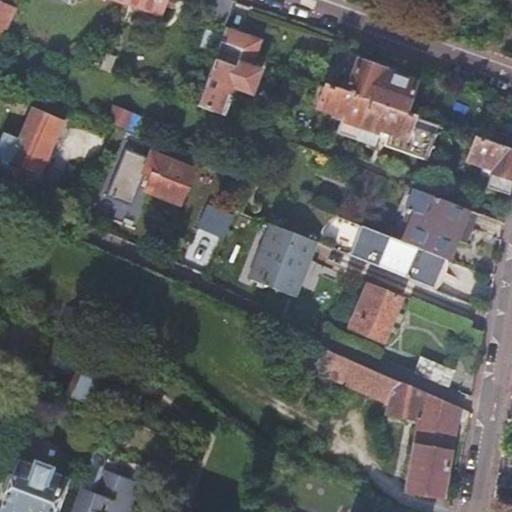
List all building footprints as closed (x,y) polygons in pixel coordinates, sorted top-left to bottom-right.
[(163,0),(124,0),(124,2),(158,15),(163,0)] [(234,2),(228,0),(214,0),(207,22),(224,28),(234,2)] [(0,43),(15,11),(0,4),(0,43)] [(113,34),(120,13),(108,9),(101,29),(113,34)] [(448,11),(440,35),(454,40),(462,16),(448,11)] [(255,43),(223,31),(218,47),(250,59),(255,43)] [(113,34),(101,69),(108,72),(121,36),(113,34)] [(218,47),(197,106),(223,116),(229,97),(226,95),(230,86),(233,87),(249,93),(257,72),(246,68),(250,59),(218,47)] [(358,60),(346,93),(368,101),(413,117),(417,104),(416,100),(409,98),(414,83),(382,72),(383,70),(358,60)] [(368,101),(346,93),(325,85),(317,109),(342,118),(336,136),(354,142),(368,101)] [(413,117),(368,101),(354,142),(373,149),(378,131),(388,135),(385,146),(425,161),(434,136),(409,126),(413,117)] [(32,110),(9,163),(39,176),(61,123),(32,110)] [(511,152),(511,133),(496,128),(490,144),(511,152)] [(159,135),(155,145),(168,151),(169,151),(173,141),(159,135)] [(508,196),(511,177),(511,152),(490,144),(475,139),(467,161),(492,170),(486,188),(508,196)] [(169,151),(168,151),(164,159),(149,153),(147,159),(132,153),(122,178),(145,187),(143,191),(178,205),(192,170),(197,172),(201,164),(169,151)] [(413,190),(406,210),(432,220),(457,230),(459,224),(471,229),(476,215),(413,190)] [(215,227),(227,231),(233,216),(207,206),(198,229),(212,235),(215,227)] [(432,220),(406,210),(404,213),(407,214),(404,223),(410,225),(402,244),(442,260),(445,261),(452,240),(458,242),(462,232),(457,230),(432,220)] [(293,299),(315,243),(272,226),(249,281),(293,299)] [(431,289),(442,260),(402,244),(359,227),(348,256),(431,289)] [(445,271),(446,262),(445,261),(442,260),(431,289),(434,291),(436,289),(440,283),(443,277),(445,271)] [(382,344),(400,301),(367,286),(348,329),(382,344)] [(313,372),(390,404),(398,382),(323,351),(313,372)] [(442,386),(447,388),(454,372),(421,358),(414,374),(415,374),(442,386)] [(41,359),(35,377),(71,392),(78,374),(41,359)] [(107,413),(116,392),(79,377),(70,397),(107,413)] [(38,415),(48,388),(31,381),(21,408),(38,415)] [(442,499),(459,409),(398,382),(390,404),(386,415),(418,420),(410,458),(404,457),(403,467),(409,469),(404,492),(442,499)] [(84,493),(77,511),(117,511),(120,507),(126,509),(135,484),(100,472),(99,472),(103,461),(104,452),(98,449),(81,492),(84,493)] [(377,511),(381,501),(262,451),(243,499),(257,511),(377,511)] [(26,465),(8,511),(59,511),(71,482),(56,477),(58,471),(43,466),(41,471),(26,465)]
